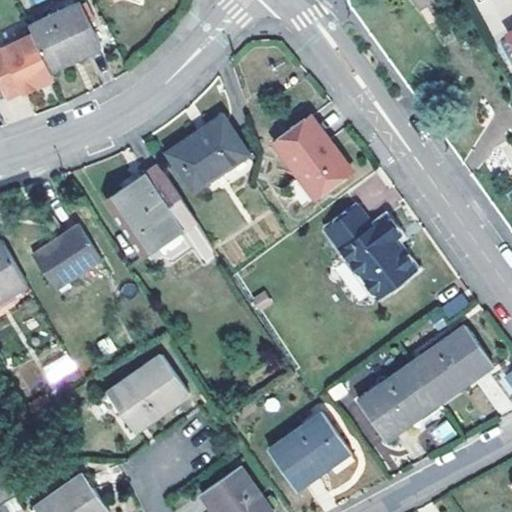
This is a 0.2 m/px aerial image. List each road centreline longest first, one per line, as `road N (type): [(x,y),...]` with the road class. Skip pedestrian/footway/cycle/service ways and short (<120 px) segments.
road 1 (residential): [(511,291),(313,18),(291,0)]
road 2 (residential): [(251,0),(124,114),(0,160)]
road 3 (residential): [(511,435),(370,511)]
